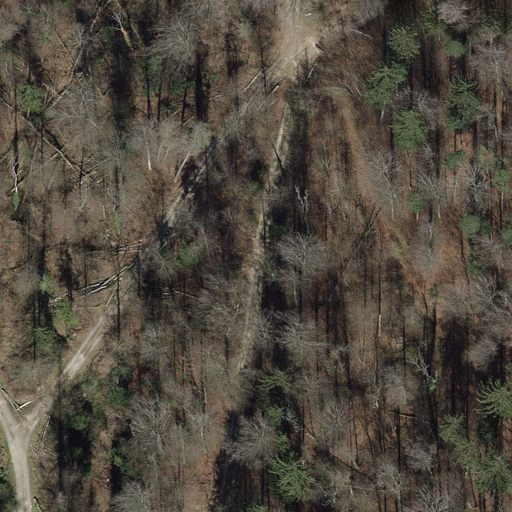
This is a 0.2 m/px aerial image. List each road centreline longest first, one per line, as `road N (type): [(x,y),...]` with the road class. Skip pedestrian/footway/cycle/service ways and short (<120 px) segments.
road 1 (track): [(301,42),(273,68),(15,450)]
road 2 (track): [(301,42),(225,511)]
road 3 (track): [(297,66),(329,86),(381,229),(424,308),(511,416)]
